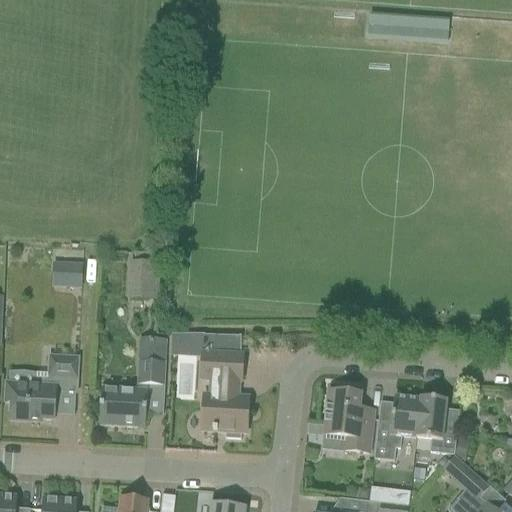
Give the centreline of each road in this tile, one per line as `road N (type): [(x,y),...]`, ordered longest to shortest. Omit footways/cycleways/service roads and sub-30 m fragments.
road 1 (residential): [(279,475),(290,387),(311,365),(511,377)]
road 2 (residential): [(279,475),(0,463)]
